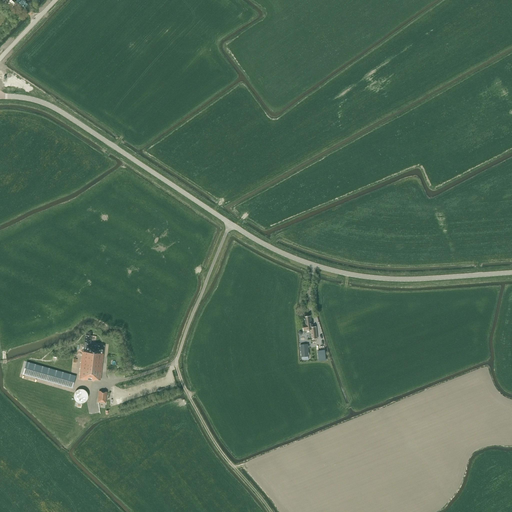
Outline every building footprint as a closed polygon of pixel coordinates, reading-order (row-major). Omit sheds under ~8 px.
[(305,317),(305,321),(305,324),(303,324),(303,330),(311,329),(312,339),(317,338),(316,326),(313,327),(312,324),(310,316),(305,317)] [(79,379),(95,381),(95,380),(101,380),(104,346),(90,344),(91,336),(85,335),(83,351),(82,350),(79,379)] [(309,356),(308,344),(300,345),(301,357),(302,357),(302,360),(308,359),(308,356),(309,356)] [(325,350),(318,351),(319,361),(326,360),(325,350)] [(75,376),(31,363),(27,376),(72,388),(75,376)] [(81,389),(80,389),(79,389),(78,390),(77,390),(76,391),(75,392),(75,393),(74,394),(74,395),(74,396),(74,397),(74,398),(75,399),(75,400),(76,401),(77,401),(77,402),(78,402),(79,403),(80,403),(81,403),(82,403),(83,402),(84,402),(85,401),(86,400),(87,399),(87,398),(88,397),(88,396),(88,395),(87,395),(87,394),(87,393),(86,392),(86,391),(85,391),(85,390),(84,390),(83,390),(83,389),(82,389),(81,389)] [(107,392),(99,391),(98,402),(106,403),(107,392)]
